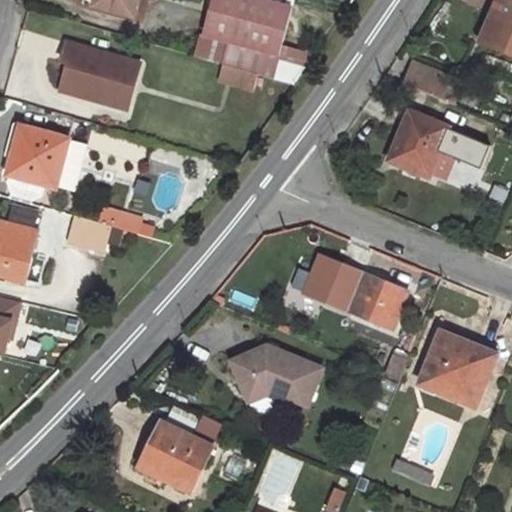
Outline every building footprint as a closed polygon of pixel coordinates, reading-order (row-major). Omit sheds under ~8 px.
[(137,0),(96,0),(94,6),(133,16),(137,0)] [(263,0),(209,0),(200,35),(205,36),(199,58),(223,65),(259,75),(274,79),(283,45),(292,8),(263,0)] [(511,0),(498,0),(481,42),(511,54),(511,0)] [(141,64),(66,43),(61,60),(68,62),(60,91),(128,110),(141,64)] [(283,45),(274,79),(295,85),(316,54),(283,45)] [(511,65),(485,55),(479,70),(511,84),(511,65)] [(416,64),(412,62),(403,84),(407,85),(416,64)] [(461,82),(416,64),(407,85),(453,104),(461,82)] [(259,75),(223,65),(219,80),(254,90),(259,75)] [(448,128),(409,113),(390,160),(429,176),(448,128)] [(69,140),(21,127),(8,175),(46,185),(56,188),(57,187),(69,140)] [(87,144),(69,140),(57,187),(74,192),(87,144)] [(7,179),(12,194),(35,200),(43,195),(46,185),(8,175),(7,179)] [(39,212),(12,205),(7,223),(34,230),(39,212)] [(144,219),(105,207),(100,224),(112,227),(123,230),(152,238),(155,227),(142,223),(144,219)] [(100,224),(75,217),(68,242),(105,253),(108,243),(112,227),(100,224)] [(7,223),(1,221),(0,223),(0,276),(26,283),(39,231),(34,230),(7,223)] [(123,230),(112,227),(108,243),(119,246),(123,230)] [(408,292),(349,268),(335,304),(393,328),(408,292)] [(232,292),(231,303),(253,306),(254,295),(232,292)] [(21,303),(0,297),(0,355),(4,356),(8,338),(12,323),(16,324),(21,303)] [(349,332),(327,323),(321,337),(344,346),(349,332)] [(497,355),(441,332),(420,384),(476,407),(497,355)] [(267,347),(233,362),(251,405),(268,398),(287,406),(290,398),(308,405),(323,370),(267,347)] [(285,410),(287,406),(268,398),(251,405),(254,411),(269,414),(285,410)] [(199,417),(176,405),(166,425),(190,436),(199,417)] [(191,493),(213,448),(190,436),(166,425),(159,421),(151,437),(156,440),(142,468),(191,493)] [(156,440),(151,437),(134,470),(139,473),(142,468),(156,440)] [(413,467),(400,461),(396,471),(409,477),(413,467)] [(432,475),(413,467),(409,477),(428,485),(432,475)] [(337,511),(346,493),(336,489),(328,509),(336,511),(337,511)]
